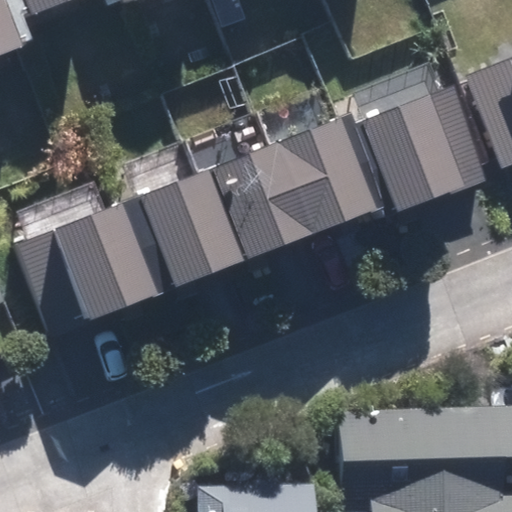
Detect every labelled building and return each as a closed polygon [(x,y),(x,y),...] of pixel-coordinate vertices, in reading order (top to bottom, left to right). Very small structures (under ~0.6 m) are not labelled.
[(29,9),(24,0),(0,0),(0,47),(38,32),(29,9)] [(24,0),(29,9),(50,0),(24,0)] [(511,54),(467,72),(504,165),(511,162),(511,54)] [(454,78),(359,113),(394,207),(489,172),(454,78)] [(344,107),(283,133),(320,223),(382,197),(344,107)] [(320,223),(283,133),(219,159),(256,249),(320,223)] [(214,161),(128,196),(164,284),(249,250),(214,161)] [(164,284),(128,196),(16,241),(52,329),(164,284)] [(373,511),(511,511),(511,485),(511,486),(509,451),(511,451),(511,401),(336,409),(338,455),(343,455),(345,503),(373,502),(373,511)] [(202,511),(315,511),(315,480),(202,483),(202,511)]
